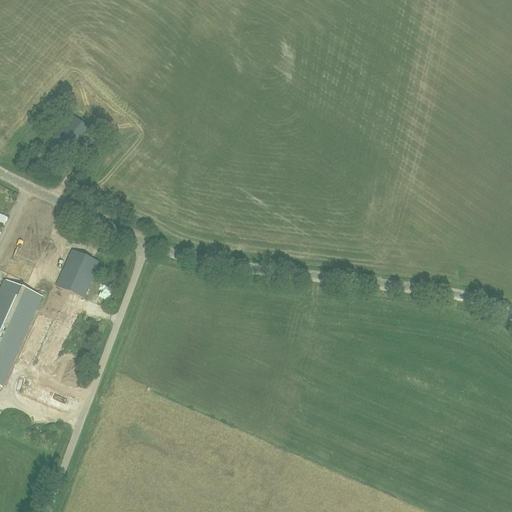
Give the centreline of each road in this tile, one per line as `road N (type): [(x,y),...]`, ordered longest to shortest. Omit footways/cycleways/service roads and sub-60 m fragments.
road 1 (unclassified): [(511,315),(437,290),(278,276),(150,251)]
road 2 (unclassified): [(47,511),(150,251)]
road 3 (unclassified): [(150,251),(0,175)]
